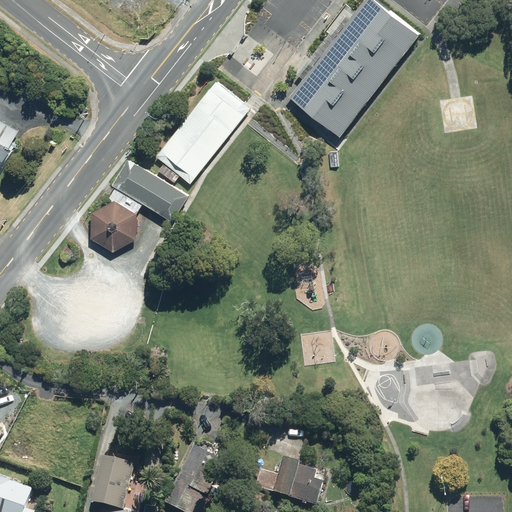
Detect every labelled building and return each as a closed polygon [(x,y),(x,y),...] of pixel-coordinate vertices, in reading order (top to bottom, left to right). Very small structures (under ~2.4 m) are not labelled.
[(409,36),(362,0),(361,0),(282,101),(329,137),(409,36)] [(209,86),(154,154),(189,182),(243,114),(209,86)] [(0,142),(0,175),(12,154),(14,151),(11,149),(0,142)] [(93,214),(93,240),(114,253),(137,241),(138,215),(144,205),(174,223),(190,198),(130,161),(114,187),(116,188),(110,198),(113,204),(93,214)] [(165,165),(160,171),(176,183),(180,177),(165,165)] [(195,446),(165,502),(183,511),(229,511),(230,511),(201,496),(203,492),(209,496),(225,464),(221,450),(206,442),(195,446)] [(147,444),(146,468),(163,470),(164,445),(147,444)] [(57,449),(44,498),(73,506),(86,456),(57,449)] [(104,459),(94,504),(125,511),(136,466),(104,459)] [(286,459),(281,477),(262,471),(256,489),(259,490),(319,508),(326,484),(317,481),(319,474),(302,468),(303,464),(286,459)] [(0,511),(33,511),(27,510),(34,491),(0,478),(0,511)]
